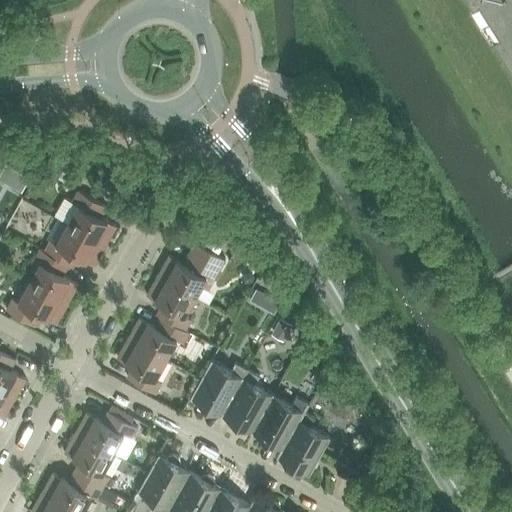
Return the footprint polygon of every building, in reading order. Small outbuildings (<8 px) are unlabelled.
[(511,0),(474,0),(511,60),(511,0)] [(21,172),(13,186),(21,191),(29,177),(21,172)] [(68,223),(106,245),(117,225),(97,214),(103,203),(79,189),(73,200),(79,204),(68,223)] [(45,250),(65,262),(69,264),(75,253),(95,264),(106,245),(68,223),(57,243),(51,239),(45,250)] [(169,254),(158,274),(196,295),(207,276),(213,279),(225,258),(201,244),(189,265),(169,254)] [(65,262),(45,250),(41,248),(35,258),(41,262),(30,281),(68,303),(79,283),(59,272),(65,262)] [(161,315),(165,318),(186,329),(191,318),(185,315),(196,295),(158,274),(147,294),(167,305),(161,315)] [(56,323),(68,303),(30,281),(19,301),(13,297),(7,308),(31,322),(37,312),(56,323)] [(257,288),(251,299),(258,303),(264,292),(257,288)] [(190,331),(186,329),(165,318),(159,328),(140,317),(129,337),(166,358),(177,338),(184,342),(184,341),(188,334),(190,331)] [(281,317),(272,334),(283,340),(292,323),(281,317)] [(156,377),(166,358),(129,337),(118,357),(137,368),(131,378),(156,392),(162,381),(156,377)] [(0,388),(15,397),(26,377),(7,366),(12,356),(0,348),(0,388)] [(191,396),(222,414),(248,368),(236,361),(231,370),(212,359),(191,396)] [(320,366),(313,377),(320,381),(326,370),(320,366)] [(222,414),(252,431),(273,393),(255,383),(260,375),(248,368),(222,414)] [(330,380),(321,388),(330,399),(339,391),(330,380)] [(0,414),(4,417),(15,397),(0,388),(0,414)] [(292,403),(273,393),(252,431),(282,447),(283,448),(304,410),(305,411),(310,402),(297,395),(292,403)] [(304,410),(283,448),(282,447),(277,456),(289,462),(288,466),(289,471),(298,475),(303,474),(305,471),(310,474),(331,436),(311,425),(316,417),(305,411),(304,410)] [(87,411),(76,431),(114,452),(125,433),(131,436),(137,426),(113,412),(107,422),(87,411)] [(114,452),(76,431),(65,451),(84,462),(79,472),(103,486),(109,475),(103,472),(114,452)] [(157,511),(167,511),(191,470),(180,464),(181,461),(180,456),(174,453),(169,454),(168,457),(159,453),(138,490),(158,501),(153,510),(157,511)] [(207,511),(221,487),(214,483),(216,480),(214,475),(209,472),(204,473),(202,476),(191,470),(167,511),(207,511)] [(103,486),(79,472),(73,483),(53,472),(42,492),(78,511),(80,511),(91,493),(97,497),(103,486)] [(110,476),(105,484),(111,487),(115,479),(110,476)] [(247,511),(252,504),(250,503),(221,487),(207,511),(247,511)] [(78,511),(42,492),(31,511),(32,511),(78,511)] [(247,511),(285,511),(280,509),(281,506),(280,501),(274,497),(269,499),(267,502),(255,495),(250,503),(252,504),(247,511)]
